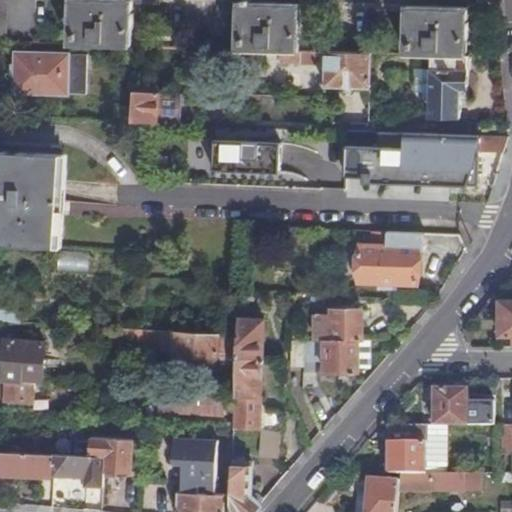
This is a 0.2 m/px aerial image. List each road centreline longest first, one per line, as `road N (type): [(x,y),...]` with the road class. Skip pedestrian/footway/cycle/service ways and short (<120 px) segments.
road 1 (residential): [(131,194),(511,213)]
road 2 (residential): [(280,511),(417,353)]
road 3 (residential): [(417,353),(511,243)]
